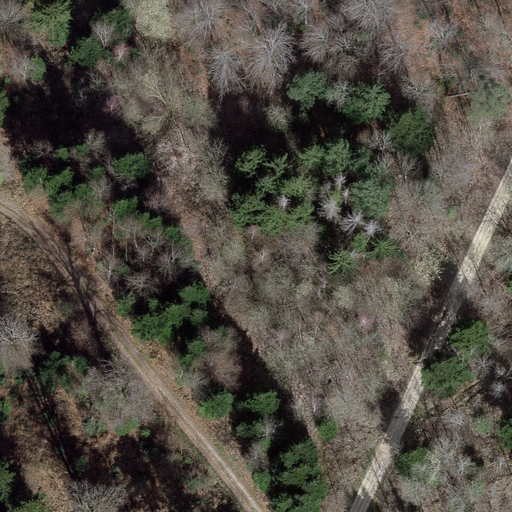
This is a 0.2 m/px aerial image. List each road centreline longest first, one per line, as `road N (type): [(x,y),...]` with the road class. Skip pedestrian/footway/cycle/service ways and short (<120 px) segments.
road 1 (track): [(0,211),(243,511)]
road 2 (track): [(511,175),(353,511)]
